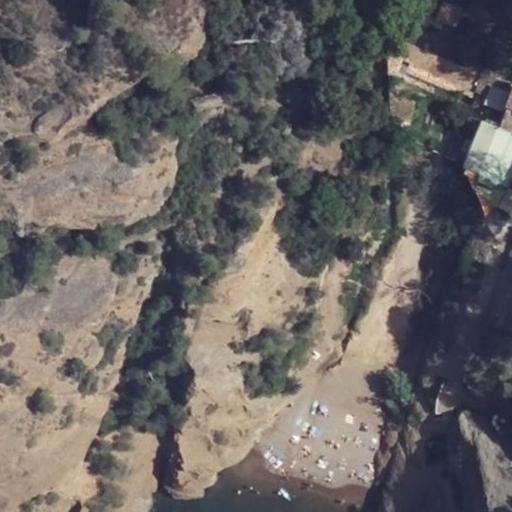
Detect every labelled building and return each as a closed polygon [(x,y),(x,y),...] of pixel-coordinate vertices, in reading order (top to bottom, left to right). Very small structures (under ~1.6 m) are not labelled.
[(433,17),(445,23),(454,28),(462,16),(441,4),(433,17)] [(439,32),(445,23),(433,17),(427,25),(439,32)] [(428,62),(413,54),(409,68),(424,76),(428,62)] [(457,77),(440,67),(434,79),(451,89),(457,77)] [(511,81),(489,74),(485,81),(507,92),(511,81)] [(511,81),(507,92),(503,102),(510,106),(511,106),(511,81)] [(387,90),(392,131),(397,133),(411,103),(387,90)] [(479,163),(511,178),(511,128),(510,132),(498,128),(479,163)] [(509,191),(510,192),(511,186),(511,178),(479,163),(474,173),(509,191)]
